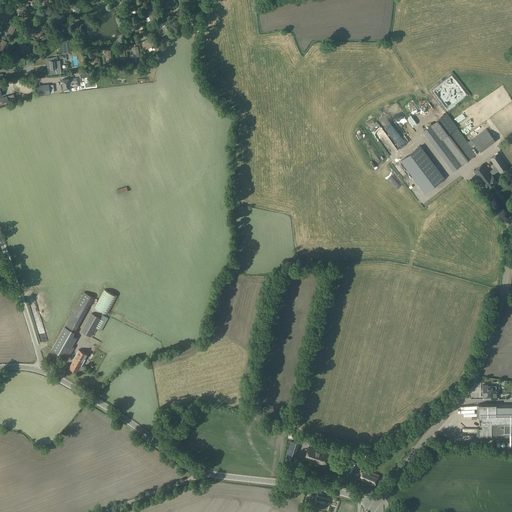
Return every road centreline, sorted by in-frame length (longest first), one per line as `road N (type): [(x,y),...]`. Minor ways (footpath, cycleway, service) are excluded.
road 1 (unclassified): [(40,370),(206,474),(339,491),(374,507)]
road 2 (secondary): [(374,507),(474,381),(501,307),(511,227)]
road 3 (unclassified): [(40,370),(0,237)]
